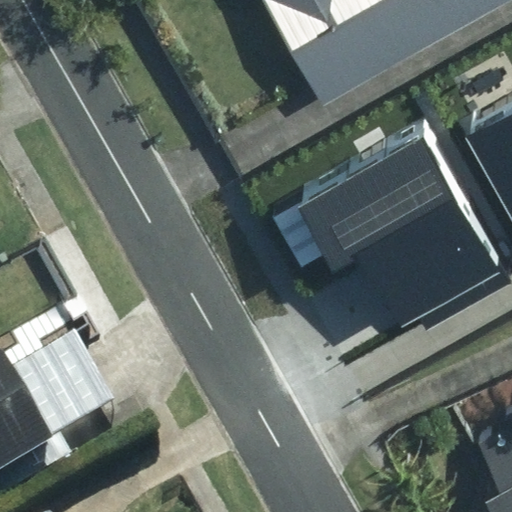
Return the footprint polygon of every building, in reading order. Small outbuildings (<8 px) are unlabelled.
[(282,0),(332,87),(488,0),(282,0)] [(511,107),(461,135),(511,230),(511,107)] [(302,207),(381,339),(497,270),(418,138),(302,207)] [(0,493),(68,455),(16,364),(0,373),(0,493)] [(511,511),(511,411),(491,422),(509,460),(471,479),(487,511),(511,511)]
